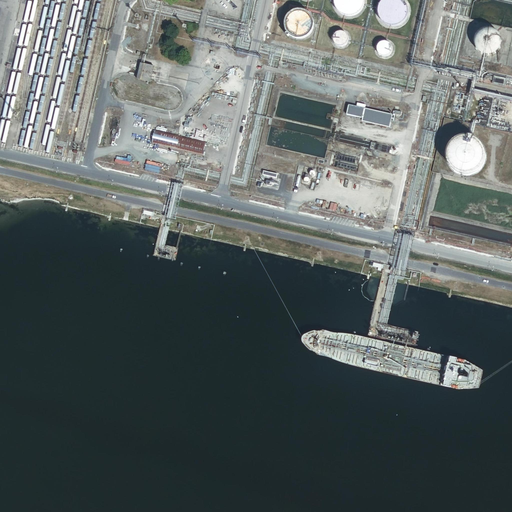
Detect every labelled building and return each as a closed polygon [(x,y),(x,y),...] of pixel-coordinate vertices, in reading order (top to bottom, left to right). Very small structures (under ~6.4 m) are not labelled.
[(365,6),(366,4),(366,2),(365,0),(335,0),(335,2),(336,3),(336,5),(336,7),(337,9),(338,10),(339,12),(341,13),(342,14),(344,15),(346,16),(348,17),(350,17),(351,17),(353,17),(355,16),(357,15),(359,14),(360,13),(362,12),(363,11),(364,9),(365,7),(365,6)] [(409,15),(409,13),(409,11),(409,9),(409,7),(408,6),(407,4),(406,2),(405,1),(404,0),(383,0),(383,1),(382,2),(381,4),(380,5),(379,7),(379,9),(379,11),(379,13),(379,15),(380,17),(380,18),(381,20),(383,21),(384,23),(386,24),(387,25),(389,26),(391,26),(393,26),(395,26),(397,26),(398,26),(400,25),(402,24),(403,23),(405,22),(406,20),(407,19),(408,17),(409,15)] [(312,28),(312,27),(312,25),(312,24),(312,22),(311,21),(310,19),(310,18),(309,17),(308,16),(306,15),(305,14),(304,13),(302,13),(300,13),(299,13),(297,13),(296,13),(294,14),(293,15),(292,15),(291,17),(290,18),(289,19),(288,20),(288,22),(287,24),(287,25),(287,27),(288,28),(288,30),(289,31),(289,32),(290,34),(292,35),(293,36),(294,36),(296,37),(297,37),(299,37),(300,37),(302,37),(303,37),(305,36),(306,36),(307,35),(309,34),(310,32),(310,31),(311,30),(312,28)] [(348,38),(348,37),(347,36),(347,35),(346,35),(346,34),(345,33),(344,33),(343,33),(342,32),(341,32),(340,32),(339,32),(338,33),(337,33),(336,34),(335,35),(334,36),(334,37),(333,38),(333,39),(333,40),(333,41),(333,42),(334,43),(335,44),(335,45),(336,46),(337,46),(337,47),(338,47),(339,47),(340,47),(341,47),(342,47),(343,47),(344,47),(345,46),(346,45),(347,44),(348,43),(348,42),(348,41),(348,40),(348,39),(348,38)] [(496,40),(496,39),(495,38),(494,37),(494,36),(493,36),(492,35),(491,35),(490,35),(489,34),(488,34),(487,35),(486,35),(485,35),(485,36),(484,36),(483,37),(482,38),(482,39),(481,40),(481,41),(481,42),(481,43),(481,44),(482,45),(482,46),(483,46),(483,47),(484,48),(485,48),(485,49),(486,49),(487,49),(488,49),(489,49),(490,49),(491,49),(492,49),(493,48),(494,47),(495,46),(496,45),(496,44),(496,43),(496,42),(496,41),(496,40)] [(393,48),(392,47),(392,46),(391,45),(390,44),(389,44),(389,43),(388,43),(387,42),(386,42),(385,42),(384,42),(383,43),(382,43),(381,43),(381,44),(380,45),(379,45),(379,46),(378,47),(378,48),(378,49),(378,50),(378,51),(378,52),(378,53),(379,53),(379,54),(380,55),(380,56),(381,56),(382,57),(383,57),(384,57),(385,57),(386,57),(387,57),(388,57),(389,56),(390,56),(391,55),(391,54),(392,54),(392,53),(393,52),(393,51),(393,50),(393,49),(393,48)] [(155,66),(142,63),(138,79),(152,81),(155,66)] [(363,118),(365,108),(348,105),(346,114),(363,118)] [(392,114),(365,108),(363,118),(362,120),(389,127),(392,114)] [(206,143),(155,131),(152,144),(203,156),(206,143)] [(486,157),(486,155),(485,152),(485,150),(484,148),(482,146),(481,144),(479,142),(477,141),(475,139),(473,138),(470,138),(468,137),(465,137),(463,138),(461,138),(458,139),(456,140),(454,142),(453,143),(451,145),(450,147),(449,149),(448,152),(447,154),(447,157),(447,159),(448,161),(449,164),(450,166),(451,168),(452,170),(454,172),(456,173),(458,174),(460,175),(463,176),(465,176),(468,176),(470,176),(472,175),(475,174),(477,173),(479,172),(481,170),(482,168),(483,166),(484,164),(485,162),(486,159),(486,157)]
